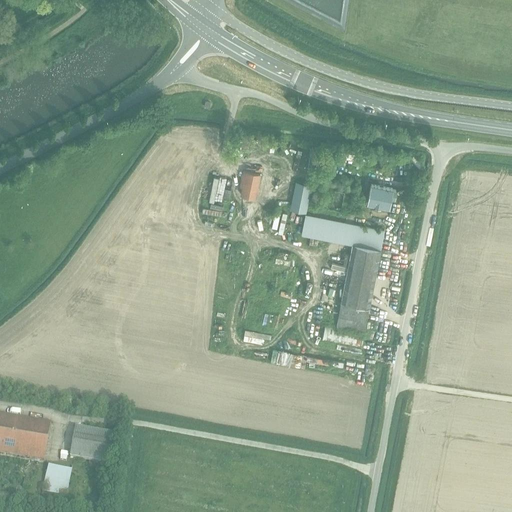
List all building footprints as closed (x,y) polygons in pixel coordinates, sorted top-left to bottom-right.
[(194,101),(202,103),(203,96),(196,94),(194,101)] [(255,198),(260,174),(244,171),(242,180),(244,180),(241,195),(255,198)] [(394,197),(396,190),(392,189),(392,188),(371,184),(367,202),(375,204),(375,205),(380,206),(380,205),(389,206),(391,197),(394,197)] [(229,203),(231,190),(225,189),(222,202),(229,203)] [(364,331),(380,249),(384,229),(305,214),(301,234),(352,244),(336,326),(364,331)] [(0,452),(8,454),(44,461),(51,423),(8,415),(0,414),(0,452)] [(115,434),(80,428),(75,427),(70,457),(110,464),(115,434)]
